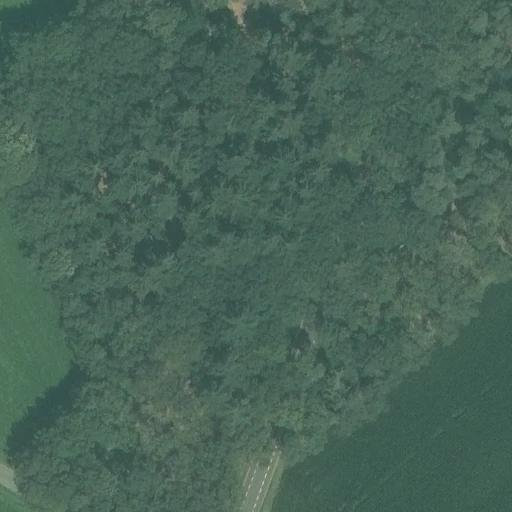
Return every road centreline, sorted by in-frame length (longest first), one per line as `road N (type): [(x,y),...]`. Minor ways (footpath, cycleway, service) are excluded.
road 1 (tertiary): [(246,511),(437,0)]
road 2 (track): [(511,170),(467,203),(376,304),(336,334),(312,340)]
